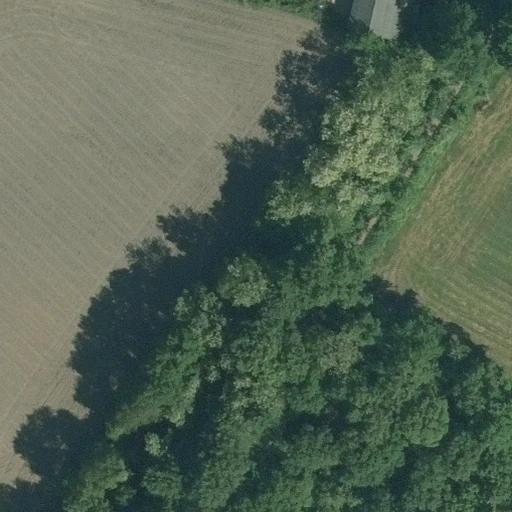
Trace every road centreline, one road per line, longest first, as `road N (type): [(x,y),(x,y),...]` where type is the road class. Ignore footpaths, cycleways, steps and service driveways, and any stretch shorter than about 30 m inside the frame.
road 1 (unclassified): [(176,511),(511,9)]
road 2 (track): [(511,492),(420,457),(240,416)]
